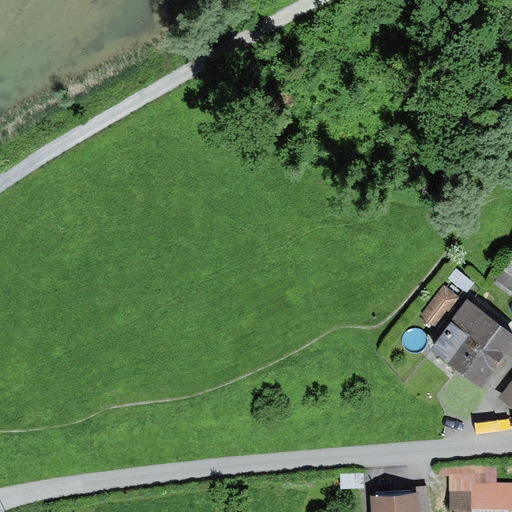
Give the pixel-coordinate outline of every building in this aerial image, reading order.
[(511,257),(503,269),(511,275),(511,257)] [(475,283),(456,269),(449,279),(467,293),(475,283)] [(460,298),(444,286),(422,316),(435,326),(447,310),(450,312),(460,298)] [(511,348),(511,333),(466,301),(430,350),(483,388),(511,348)] [(511,408),(511,382),(500,398),(511,408)] [(511,509),(511,483),(497,483),(497,468),(440,467),(440,477),(450,477),(449,511),(509,511),(510,510),(511,509)] [(417,494),(417,511),(429,511),(428,486),(416,487),(417,494)] [(417,511),(417,494),(370,497),(371,511),(417,511)]
